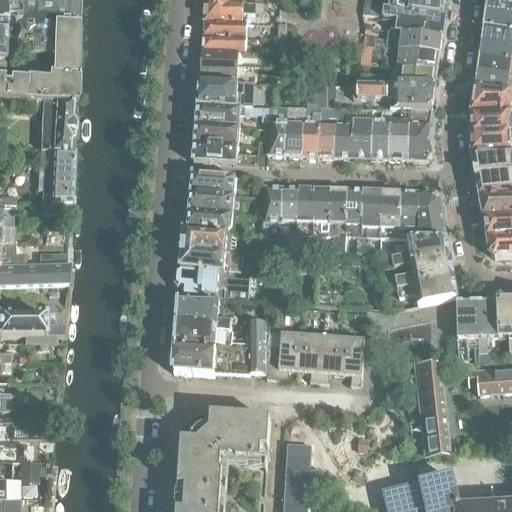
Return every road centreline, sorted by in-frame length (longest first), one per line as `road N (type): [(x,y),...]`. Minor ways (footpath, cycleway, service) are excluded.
road 1 (residential): [(146,387),(181,0)]
road 2 (residential): [(146,387),(373,404)]
road 3 (residential): [(275,176),(385,185),(392,177),(454,179)]
road 4 (residential): [(454,179),(450,136),(465,0)]
road 5 (residential): [(511,280),(478,281),(454,179)]
road 6 (residential): [(135,511),(146,387)]
